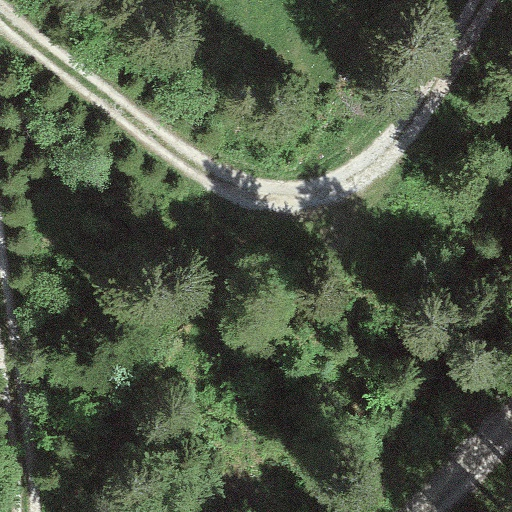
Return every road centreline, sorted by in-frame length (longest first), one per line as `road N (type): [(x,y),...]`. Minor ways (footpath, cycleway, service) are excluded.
road 1 (track): [(0,21),(172,154),(253,192),(323,194),(387,156),(425,115),(494,0)]
road 2 (track): [(0,272),(27,511)]
road 3 (track): [(511,423),(428,511)]
